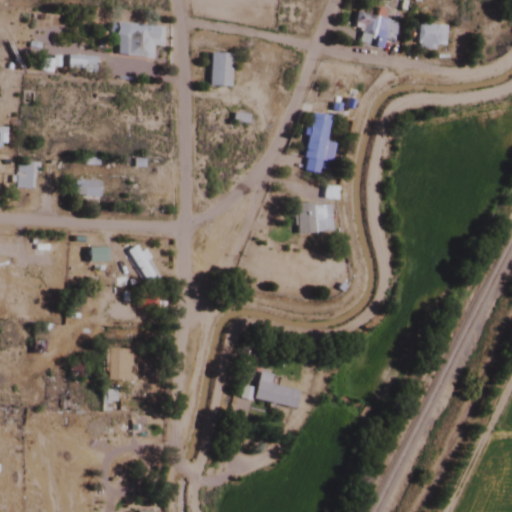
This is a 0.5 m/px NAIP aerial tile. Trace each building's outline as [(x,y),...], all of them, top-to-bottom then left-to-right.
[(260,2),(218,2),(218,18),(235,18),(235,13),(260,13),(260,2)] [(357,33),(355,42),(379,49),(382,40),(390,42),(395,23),(353,12),(349,30),(357,33)] [(113,57),(148,58),(148,46),(158,46),(159,26),(111,25),(111,36),(114,36),(113,57)] [(414,49),(443,49),(443,25),(414,25),(414,49)] [(227,87),(227,53),(205,53),(205,87),(227,87)] [(298,172),(315,174),(317,162),(327,163),(330,144),(321,143),(325,117),(306,114),(298,172)] [(12,189),(30,189),(30,163),(12,163),(12,189)] [(96,182),(70,182),(70,197),(96,197),(96,182)] [(161,195),(127,195),(127,204),(161,204),(161,195)] [(291,204),(291,234),(315,234),(315,204),(291,204)] [(143,284),(153,278),(132,245),(122,251),(143,284)] [(104,350),(104,381),(130,381),(130,350),(104,350)]
